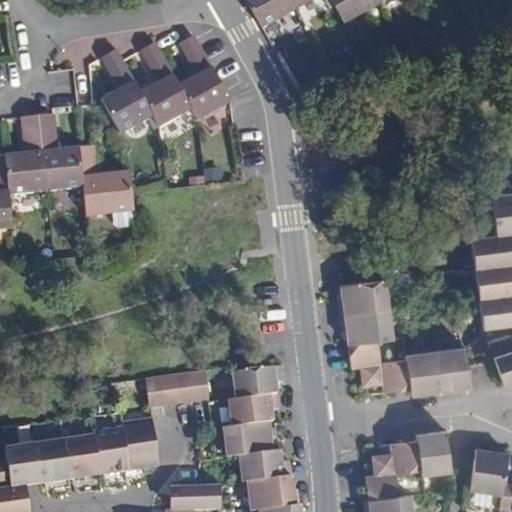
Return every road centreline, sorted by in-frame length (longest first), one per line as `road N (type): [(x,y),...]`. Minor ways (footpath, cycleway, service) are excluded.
road 1 (residential): [(318,422),(276,109),(222,0)]
road 2 (residential): [(318,422),(494,411)]
